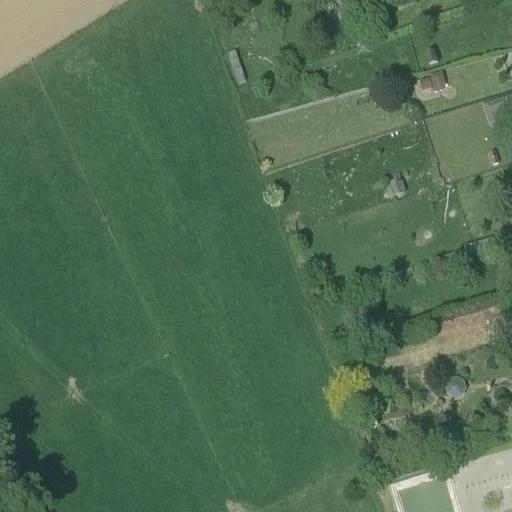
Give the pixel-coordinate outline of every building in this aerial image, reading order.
[(337,14),(339,20),(347,17),(345,11),(337,14)] [(428,77),(429,80),(432,91),(433,95),(447,91),(442,73),(428,77)] [(384,78),(387,87),(396,84),(393,75),(384,78)] [(432,91),(429,80),(419,83),(422,94),(432,91)] [(511,96),(501,100),(509,121),(511,119),(511,96)] [(390,189),(393,199),(405,195),(402,185),(390,189)] [(464,249),(465,252),(468,261),(486,255),(482,244),(464,249)] [(448,382),(444,389),(448,399),(454,401),(462,398),(466,392),(463,384),(456,380),(448,382)]
